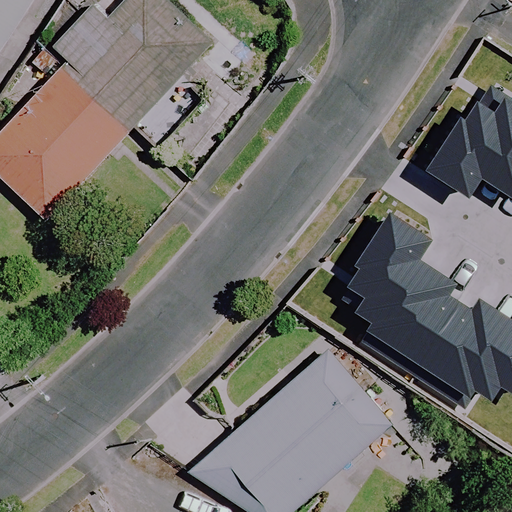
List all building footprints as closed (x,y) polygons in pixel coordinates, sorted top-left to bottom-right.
[(217,46),(167,0),(138,0),(116,24),(100,9),(60,52),(73,64),(0,142),(0,174),(52,223),(138,131),(162,153),(200,112),(176,90),(217,46)] [(0,0),(0,59),(39,0),(0,0)] [(511,304),(511,165),(494,192),(478,182),(456,216),(441,206),(407,259),(501,321),(511,304)] [(511,342),(476,320),(431,390),(511,441),(511,342)] [(298,511),(396,427),(332,354),(194,474),(252,511),(298,511)]
